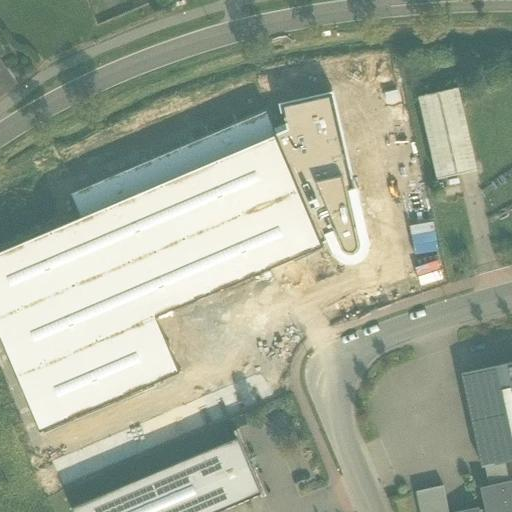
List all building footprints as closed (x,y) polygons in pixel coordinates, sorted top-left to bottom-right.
[(0,93),(14,84),(0,64),(0,93)] [(458,88),(419,97),(437,179),(476,170),(458,88)] [(283,132),(276,135),(323,246),(335,241),(341,251),(345,255),(349,257),(354,257),(359,254),(363,250),(364,244),(361,231),(366,230),(334,89),(275,104),(283,132)] [(80,218),(276,135),(266,111),(70,195),(80,218)] [(80,218),(0,252),(0,337),(41,432),(180,373),(156,317),(323,246),(276,135),(80,218)] [(511,363),(461,374),(482,467),(485,467),(504,463),(511,461),(511,363)] [(239,438),(201,455),(224,510),(263,494),(239,438)] [(201,455),(73,509),(73,511),(220,511),(224,510),(201,455)] [(504,463),(485,467),(489,488),(508,483),(504,463)] [(489,488),(482,489),(487,509),(487,511),(511,511),(511,482),(508,483),(489,488)] [(448,511),(443,487),(416,492),(420,511),(448,511)]
